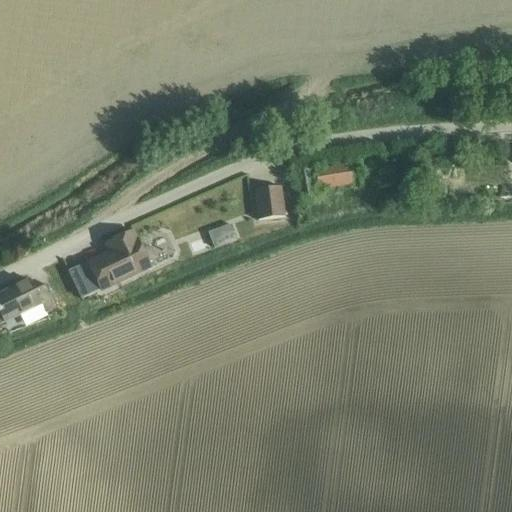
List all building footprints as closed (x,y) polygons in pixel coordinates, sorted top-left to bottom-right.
[(434,161),(424,162),(425,173),(435,172),(434,161)] [(356,164),(312,170),(315,191),(359,185),(356,164)] [(312,198),(308,171),(294,172),(298,200),(312,198)] [(258,222),(284,219),(280,188),(254,192),(258,222)] [(230,226),(208,234),(214,250),(236,242),(230,226)] [(132,233),(104,246),(108,255),(102,258),(101,257),(86,264),(100,292),(116,284),(117,285),(150,269),(147,264),(153,262),(154,256),(151,249),(146,247),(140,250),(132,233)] [(36,289),(31,278),(0,296),(0,324),(2,324),(37,308),(41,315),(55,309),(44,286),(36,289)]
